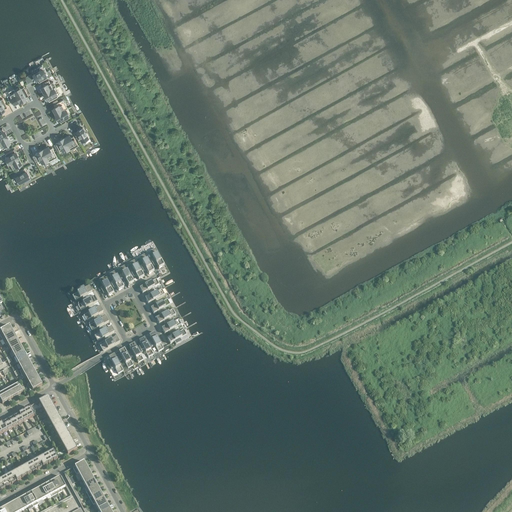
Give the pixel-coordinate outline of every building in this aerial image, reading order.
[(42,65),(32,71),(37,80),(37,81),(39,83),(47,78),(52,76),(49,71),(47,72),(44,67),(43,68),(42,65)] [(50,83),(49,80),(42,84),(44,86),(41,88),(44,93),(44,94),(56,87),(53,82),(50,83)] [(28,96),(23,87),(21,89),(20,88),(20,89),(20,88),(15,90),(14,90),(20,101),(26,98),(25,98),(28,96)] [(59,92),(56,87),(44,94),(47,99),(49,102),(58,97),(56,94),(59,92)] [(15,90),(14,89),(8,92),(10,95),(7,96),(10,103),(13,101),(14,104),(20,101),(14,90),(15,90)] [(63,100),(54,105),(55,108),(53,109),(56,114),(56,115),(66,109),(68,108),(63,100)] [(69,114),(66,109),(56,115),(59,120),(60,123),(69,118),(68,115),(69,114)] [(85,131),(83,128),(77,131),(74,133),(79,142),(82,140),(83,140),(84,141),(89,138),(86,133),(85,133),(84,132),(85,131)] [(70,138),(69,136),(64,139),(64,138),(63,138),(70,150),(75,147),(74,145),(77,143),(73,137),(70,138)] [(7,137),(0,140),(0,147),(1,147),(3,150),(9,146),(7,144),(10,142),(7,137)] [(55,143),(56,144),(54,145),(57,151),(59,150),(60,152),(63,150),(63,151),(65,153),(70,150),(63,138),(58,141),(58,142),(55,143)] [(43,150),(42,150),(49,162),(50,165),(59,160),(52,148),(49,150),(48,147),(43,150)] [(15,152),(14,149),(5,154),(6,157),(6,158),(4,159),(7,164),(19,158),(16,152),(15,152)] [(34,155),(32,156),(36,163),(38,162),(39,163),(42,162),(44,165),(49,162),(42,150),(37,153),(34,155)] [(19,158),(7,164),(10,169),(12,168),(14,171),(20,167),(19,165),(21,163),(18,158),(19,158)] [(26,171),(24,168),(15,173),(17,176),(17,177),(15,178),(19,184),(24,181),(24,180),(25,179),(26,179),(29,177),(26,171)] [(157,265),(159,269),(164,266),(155,249),(150,252),(153,259),(150,261),(154,266),(157,265)] [(143,264),(139,267),(142,272),(143,271),(144,272),(147,270),(149,274),(154,271),(145,255),(140,258),(143,264)] [(133,270),(129,273),(132,278),(136,276),(139,280),(144,277),(142,272),(139,267),(135,260),(130,263),(133,270)] [(125,266),(119,269),(129,285),(134,282),(132,278),(129,273),(125,266)] [(116,287),(118,291),(124,288),(115,271),(109,274),(113,281),(110,283),(113,288),(116,287)] [(106,292),(108,296),(114,294),(105,277),(99,280),(103,287),(100,288),(103,294),(106,292)] [(151,282),(140,289),(142,294),(147,292),(149,296),(155,293),(152,288),(159,285),(156,279),(151,282)] [(79,292),(72,296),(75,301),(92,292),(89,287),(85,289),(83,286),(78,289),(79,292)] [(149,296),(145,299),(148,304),(165,295),(162,289),(157,292),(155,293),(149,296)] [(85,302),(78,306),(81,311),(98,302),(95,297),(91,299),(89,296),(83,299),(85,302)] [(151,309),(153,314),(158,312),(159,315),(165,312),(163,309),(170,305),(167,300),(151,309)] [(100,307),(83,316),(86,322),(91,319),(93,318),(94,320),(100,317),(99,315),(103,312),(100,307)] [(156,319),(159,324),(163,322),(165,325),(171,322),(169,319),(176,315),(173,310),(156,319)] [(94,324),(89,326),(92,332),(109,323),(106,317),(102,319),(100,316),(100,317),(94,320),(96,323),(94,324)] [(174,322),(162,329),(165,334),(169,332),(171,337),(175,335),(174,333),(176,332),(174,329),(181,325),(178,320),(174,322)] [(13,333),(10,326),(0,331),(0,336),(2,339),(13,333)] [(101,333),(94,336),(97,342),(102,339),(104,338),(105,340),(110,337),(109,335),(114,333),(111,327),(107,329),(106,327),(100,330),(101,333)] [(171,337),(167,339),(170,344),(174,342),(176,345),(182,342),(188,338),(184,330),(179,332),(175,335),(171,337)] [(17,339),(13,333),(2,339),(5,346),(7,345),(17,339)] [(155,333),(149,336),(151,340),(148,341),(152,347),(155,346),(158,352),(164,349),(155,333)] [(105,344),(100,346),(103,352),(120,343),(117,337),(113,340),(111,337),(110,337),(105,340),(107,343),(105,344)] [(144,338),(139,341),(141,345),(138,347),(142,353),(143,352),(145,351),(148,358),(154,355),(150,348),(147,342),(144,338)] [(20,346),(17,339),(7,345),(11,351),(20,346)] [(134,344),(129,347),(131,351),(128,352),(132,358),(134,357),(138,363),(144,360),(143,360),(137,348),(134,344)] [(24,353),(20,346),(11,351),(15,358),(24,353)] [(138,347),(137,348),(143,360),(146,358),(143,352),(142,353),(138,347)] [(119,352),(128,369),(133,366),(124,349),(119,352)] [(28,359),(24,353),(15,358),(18,364),(28,359)] [(114,355),(109,358),(111,362),(108,363),(111,369),(114,368),(118,374),(123,371),(118,362),(117,360),(114,355)] [(31,366),(28,359),(18,364),(22,371),(31,366)] [(35,372),(31,366),(22,371),(20,372),(23,379),(25,378),(35,372)] [(39,379),(35,372),(25,378),(29,384),(39,379)] [(42,386),(39,379),(29,384),(27,385),(30,392),(42,386)] [(18,384),(13,387),(18,396),(23,393),(22,390),(21,389),(20,387),(18,384)] [(18,396),(13,387),(8,389),(13,398),(18,396)] [(13,398),(8,389),(3,392),(8,401),(13,398)] [(51,402),(48,397),(39,402),(42,408),(51,402)] [(54,408),(51,402),(42,408),(45,413),(54,408)] [(57,413),(54,408),(45,413),(47,418),(57,413)] [(34,416),(30,409),(28,410),(28,409),(24,411),(29,419),(34,416)] [(29,419),(24,411),(24,412),(23,413),(23,412),(19,414),(24,422),(29,419)] [(60,418),(57,413),(47,418),(50,423),(60,418)] [(24,422),(19,414),(19,415),(18,415),(14,417),(18,425),(24,422)] [(18,425),(14,417),(14,418),(13,418),(12,418),(9,420),(13,428),(18,425)] [(63,423),(60,418),(50,423),(53,429),(63,423)] [(13,428),(9,420),(8,420),(9,420),(7,421),(3,423),(8,431),(13,428)] [(66,429),(63,423),(53,429),(56,434),(66,429)] [(69,434),(66,429),(56,434),(59,439),(69,434)] [(71,439),(69,434),(59,439),(62,444),(71,439)] [(74,444),(71,439),(62,444),(65,450),(74,444)] [(77,450),(74,444),(65,450),(68,455),(77,450)] [(58,459),(53,451),(48,454),(52,462),(53,461),(54,461),(58,459)] [(52,462),(48,454),(43,457),(47,465),(47,464),(48,464),(52,462)] [(47,465),(43,457),(37,460),(42,468),(42,467),(43,467),(47,465)] [(42,468),(37,460),(32,463),(36,471),(37,471),(36,470),(38,470),(42,468)] [(87,468),(84,462),(73,468),(76,475),(78,473),(87,468)] [(36,471),(32,463),(27,466),(31,474),(31,473),(32,472),(33,473),(36,471)] [(31,474),(27,466),(21,469),(26,477),(26,476),(27,475),(27,476),(31,474)] [(91,474),(87,468),(78,473),(82,480),(91,474)] [(26,477),(21,469),(16,471),(21,480),(21,479),(20,479),(22,478),(22,479),(26,477)] [(21,480),(16,471),(11,474),(15,482),(16,482),(15,482),(17,481),(17,482),(21,480)] [(15,482),(11,474),(6,477),(10,485),(11,484),(12,484),(15,482)] [(94,481),(91,474),(82,480),(85,486),(94,481)] [(10,485),(6,477),(0,480),(5,488),(6,487),(10,485)] [(66,487),(60,477),(55,480),(61,490),(66,487)] [(62,492),(61,490),(55,480),(50,482),(57,495),(62,492)] [(97,487),(94,481),(85,486),(88,492),(97,487)] [(57,495),(50,482),(46,485),(51,495),(52,497),(57,495)] [(51,495),(46,485),(41,488),(46,498),(51,495)] [(101,493),(97,487),(88,492),(86,493),(89,499),(101,493)] [(46,498),(41,488),(36,490),(42,500),(46,498)] [(42,500),(36,490),(32,493),(37,503),(42,500)] [(38,505),(37,503),(32,493),(27,495),(32,505),(33,508),(38,505)] [(104,499),(101,493),(89,499),(93,505),(95,504),(104,499)] [(32,505),(27,495),(22,498),(27,508),(32,505)] [(27,508),(22,498),(17,501),(23,511),(27,508)] [(107,505),(104,499),(95,504),(98,510),(107,505)] [(20,511),(23,511),(17,501),(12,503),(17,511),(20,511)] [(17,511),(12,503),(8,506),(11,511),(17,511)]
